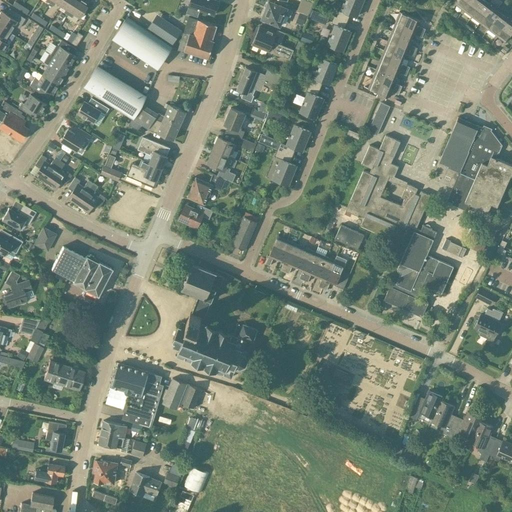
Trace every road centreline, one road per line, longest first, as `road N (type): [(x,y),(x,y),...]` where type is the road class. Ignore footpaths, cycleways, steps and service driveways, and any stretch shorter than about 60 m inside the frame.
road 1 (residential): [(374,0),(296,193),(267,211),(243,272)]
road 2 (residential): [(511,393),(243,272)]
road 3 (residential): [(154,234),(244,0)]
road 4 (residential): [(108,0),(112,20),(8,179)]
road 5 (residential): [(86,421),(146,252)]
road 6 (residential): [(146,252),(8,179)]
